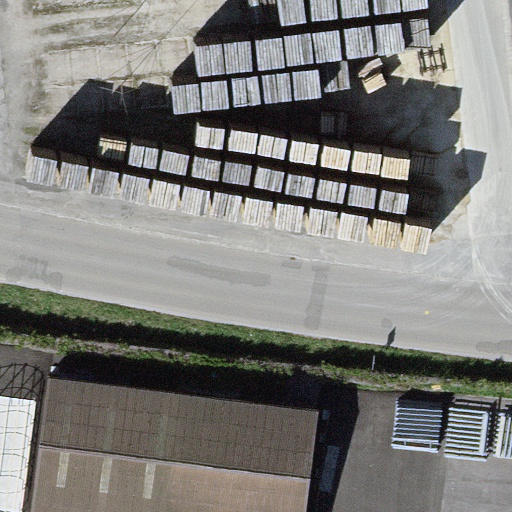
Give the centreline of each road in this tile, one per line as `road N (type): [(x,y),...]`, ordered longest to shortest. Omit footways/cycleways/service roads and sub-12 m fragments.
road 1 (primary): [(511,324),(0,244)]
road 2 (unknown): [(508,324),(471,0)]
